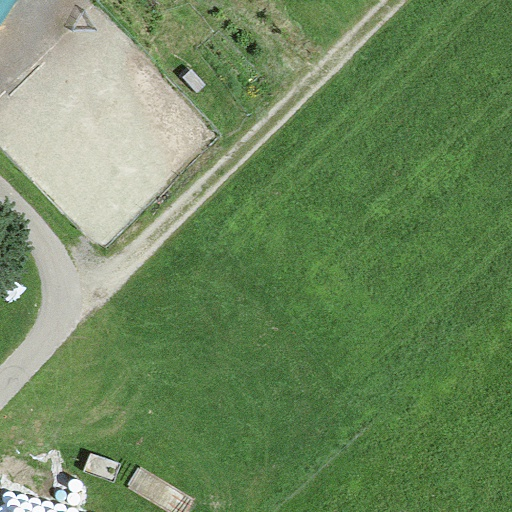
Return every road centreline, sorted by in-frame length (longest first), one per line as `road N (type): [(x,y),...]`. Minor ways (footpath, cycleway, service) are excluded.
road 1 (track): [(69,315),(121,286),(407,0)]
road 2 (track): [(0,403),(52,350),(69,315),(52,247),(0,199)]
